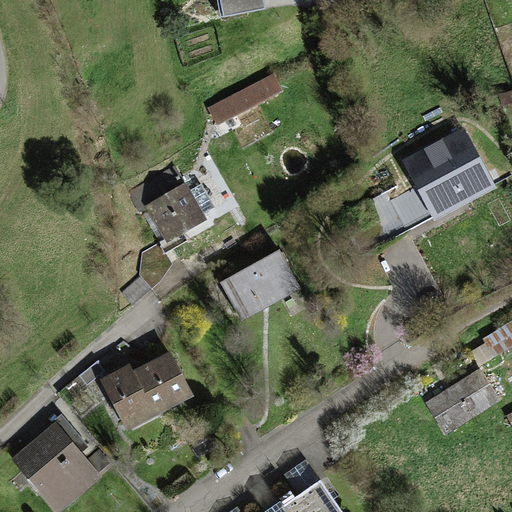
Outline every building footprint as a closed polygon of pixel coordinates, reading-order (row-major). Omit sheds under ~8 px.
[(297,0),(227,0),(232,20),(298,2),(297,0)] [(267,64),(200,104),(218,134),(285,94),(267,64)] [(468,128),(401,166),(434,224),(501,186),(468,128)] [(190,175),(138,207),(168,255),(220,223),(190,175)] [(267,236),(204,276),(235,324),(298,283),(267,236)] [(142,278),(122,295),(136,312),(157,295),(142,278)] [(511,322),(482,338),(500,373),(511,367),(511,322)] [(173,346),(105,389),(140,443),(208,400),(173,346)] [(480,365),(419,400),(445,446),(507,410),(480,365)] [(511,412),(502,418),(511,437),(511,412)] [(62,423),(15,468),(56,511),(60,511),(106,470),(62,423)] [(350,511),(331,482),(286,511),(350,511)]
